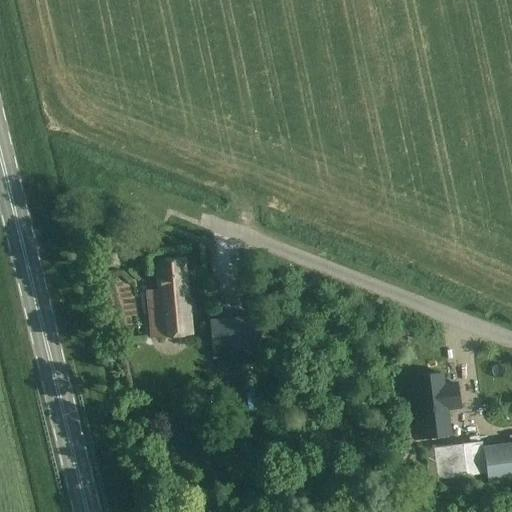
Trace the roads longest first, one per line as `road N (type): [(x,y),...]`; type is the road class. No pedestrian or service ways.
road 1 (primary): [(85,511),(0,165)]
road 2 (unclassified): [(511,341),(204,223)]
